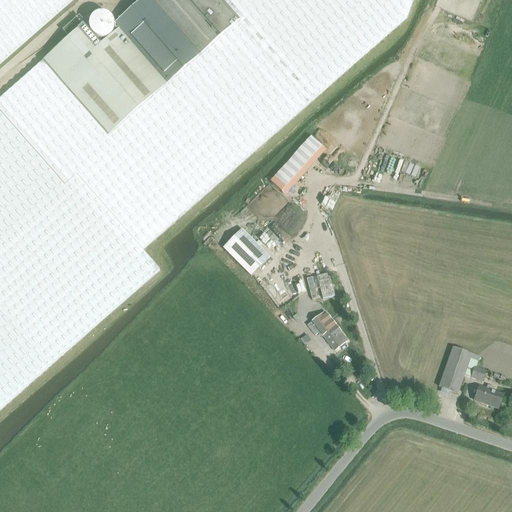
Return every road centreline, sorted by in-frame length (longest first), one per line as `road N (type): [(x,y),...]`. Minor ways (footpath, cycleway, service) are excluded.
road 1 (tertiary): [(304,511),(390,415),(511,449)]
road 2 (unknown): [(390,415),(322,222)]
